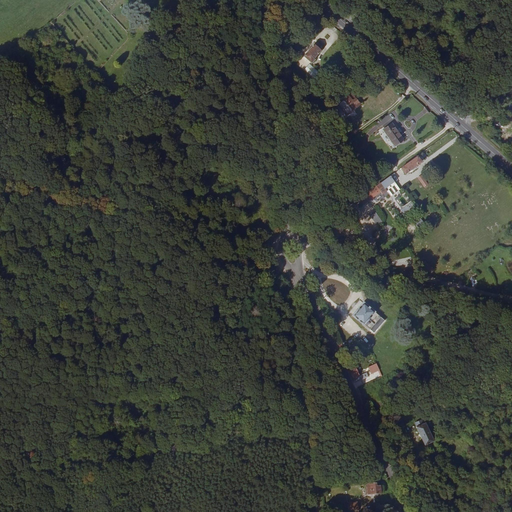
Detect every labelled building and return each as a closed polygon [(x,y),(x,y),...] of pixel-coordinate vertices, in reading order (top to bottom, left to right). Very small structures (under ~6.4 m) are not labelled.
[(314,45),(304,56),(312,63),(317,58),(316,57),(321,50),(314,45)] [(315,78),(320,72),(310,64),(305,70),(315,78)] [(151,77),(156,81),(162,72),(158,69),(151,77)] [(349,96),(338,105),(347,115),(360,104),(358,102),(355,104),(349,96)] [(392,124),(384,130),(395,146),(404,140),(392,124)] [(421,154),(402,168),(406,174),(425,160),(421,154)] [(423,174),(418,178),(424,187),(429,184),(423,174)] [(391,176),(381,183),(383,185),(384,187),(386,189),(395,182),(391,176)] [(377,186),(366,194),(370,200),(381,192),(377,186)] [(377,212),(371,215),(376,226),(383,223),(377,212)] [(390,228),(394,241),(399,239),(395,226),(390,228)] [(353,315),(365,325),(376,312),(365,302),(364,303),(361,300),(351,312),(354,314),(353,315)] [(353,362),(347,365),(357,386),(358,386),(357,383),(358,382),(356,378),(360,376),(353,362)] [(361,394),(365,402),(370,400),(369,396),(366,398),(363,393),(361,394)] [(426,423),(417,427),(425,445),(435,441),(426,423)] [(385,493),(384,485),(377,486),(377,482),(370,483),(370,487),(368,487),(368,494),(371,494),(385,493)] [(352,511),(358,511),(358,507),(357,502),(348,503),(348,508),(348,511),(352,511)]
